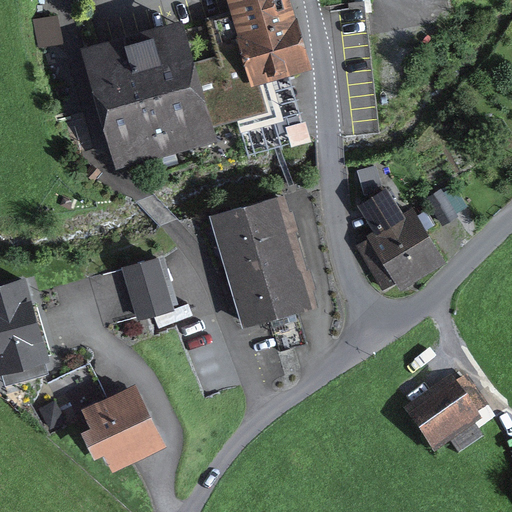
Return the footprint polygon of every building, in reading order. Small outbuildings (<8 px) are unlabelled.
[(291,0),(226,0),(230,11),(251,87),(261,84),(312,67),(291,0)] [(251,87),(230,11),(204,19),(215,56),(194,62),(213,127),(268,111),(261,84),(251,87)] [(63,44),(57,15),(32,19),(38,48),(63,44)] [(182,20),(81,48),(114,165),(119,168),(218,141),(213,127),(194,62),(182,20)] [(355,245),(368,267),(427,230),(413,207),(403,213),(386,187),(382,189),(376,165),(357,170),(365,200),(358,205),(374,232),(367,235),(368,238),(355,245)] [(427,199),(442,225),(457,217),(441,190),(427,199)] [(285,194),(209,216),(243,328),(319,307),(285,194)] [(427,230),(368,267),(382,291),(395,283),(400,291),(447,261),(427,230)] [(160,258),(121,268),(137,320),(174,309),(160,258)] [(49,362),(26,276),(0,283),(0,375),(1,375),(4,387),(49,375),(45,363),(49,362)] [(456,384),(451,378),(403,411),(434,456),(482,423),(477,415),(489,407),(468,376),(456,384)] [(107,398),(82,409),(91,428),(81,433),(94,458),(104,455),(112,472),(167,446),(136,384),(107,398)]
